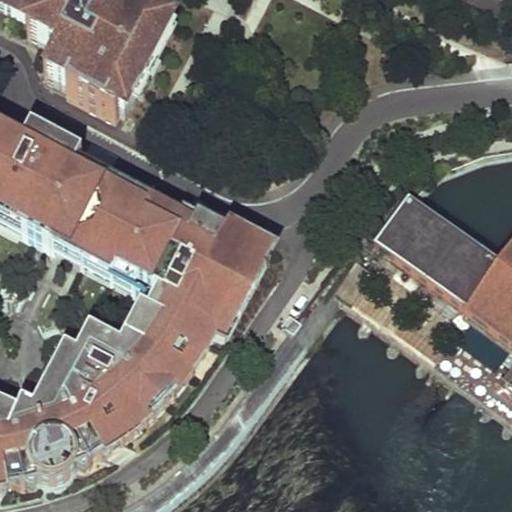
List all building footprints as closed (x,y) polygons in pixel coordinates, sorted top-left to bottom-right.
[(0,0),(0,17),(35,34),(28,48),(44,56),(57,63),(49,78),(59,83),(54,92),(67,99),(66,102),(115,128),(120,119),(124,121),(136,98),(142,101),(161,66),(155,62),(172,31),(114,0),(0,0)] [(0,35),(28,48),(35,34),(0,17),(0,35)] [(57,63),(44,56),(37,71),(49,78),(57,63)] [(59,83),(49,78),(44,87),(54,92),(59,83)] [(0,497),(7,497),(9,491),(26,496),(31,484),(37,490),(44,495),(54,497),(64,494),(72,487),(77,477),(76,469),(89,474),(97,460),(102,464),(133,443),(159,419),(177,400),(196,373),(215,344),(225,349),(267,269),(198,232),(193,242),(150,219),(145,229),(73,190),(82,172),(32,145),(18,170),(0,160),(0,497)] [(451,305),(465,315),(461,321),(503,352),(511,357),(511,263),(504,274),(485,260),(455,237),(429,218),(412,205),(377,251),(395,264),(421,283),(451,305)] [(377,251),(372,246),(335,294),(360,312),(386,331),(416,353),(433,365),(472,394),(511,423),(511,357),(503,352),(461,321),(465,315),(451,305),(421,283),(395,264),(377,251)]
